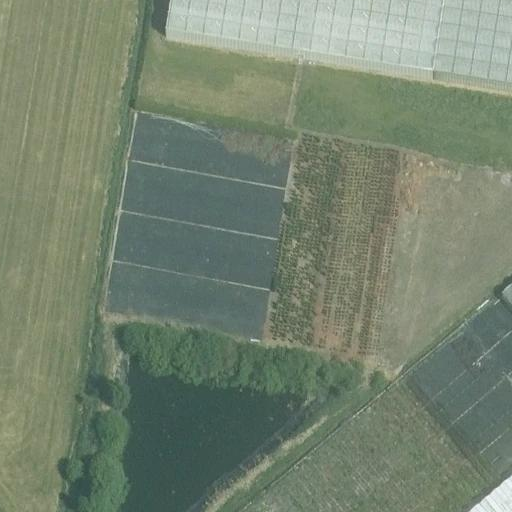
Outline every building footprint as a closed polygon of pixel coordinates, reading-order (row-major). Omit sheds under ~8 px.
[(511,0),(172,0),(166,39),(430,81),(511,93),(511,0)] [(234,260),(235,284),(268,284),(268,297),(249,297),(249,308),(267,307),(267,298),(277,298),(277,251),(248,251),(248,260),(234,260)] [(511,309),(511,289),(502,298),(511,309)] [(244,331),(264,330),(263,319),(244,320),(244,331)] [(511,511),(511,481),(475,511),(511,511)]
